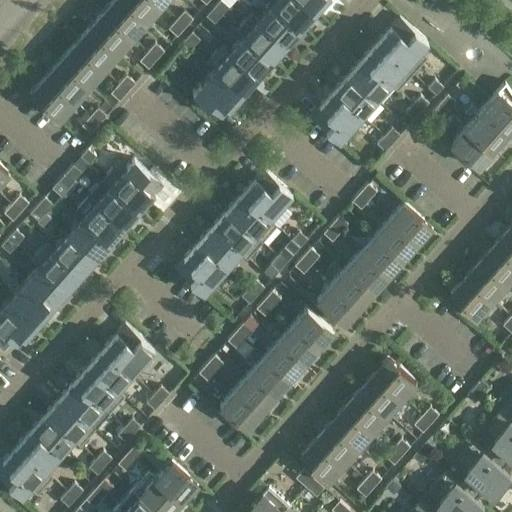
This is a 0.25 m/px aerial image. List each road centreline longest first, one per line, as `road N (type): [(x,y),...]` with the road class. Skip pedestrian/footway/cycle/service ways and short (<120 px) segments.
road 1 (residential): [(366,0),(0,406)]
road 2 (residential): [(210,511),(511,177)]
